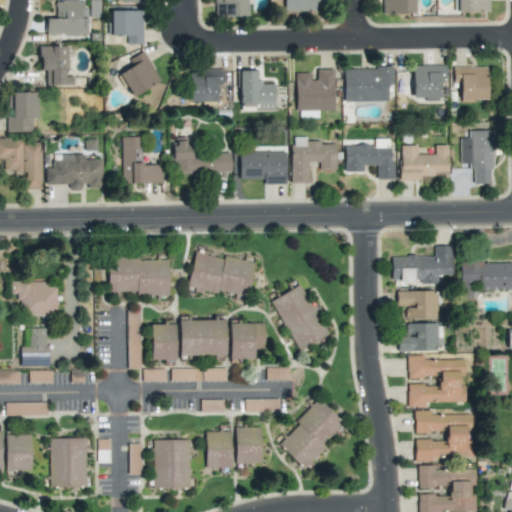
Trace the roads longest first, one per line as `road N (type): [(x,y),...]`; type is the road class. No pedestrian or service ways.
road 1 (residential): [(511,210),(0,220)]
road 2 (residential): [(511,39),(191,40)]
road 3 (residential): [(372,213),(376,373),(392,511)]
